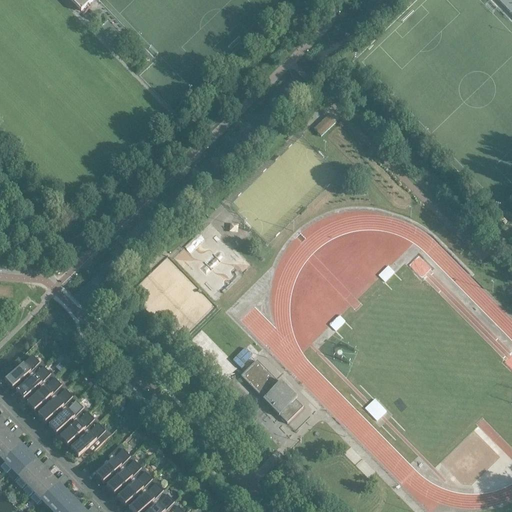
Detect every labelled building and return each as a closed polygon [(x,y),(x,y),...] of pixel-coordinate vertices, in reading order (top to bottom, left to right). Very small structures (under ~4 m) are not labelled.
[(93,1),(92,0),(70,0),(81,12),(93,1)] [(511,0),(496,0),(511,16),(511,0)] [(329,80),(323,86),(329,92),(335,87),(329,80)] [(321,137),(335,124),(335,123),(332,120),(328,116),(321,123),(320,124),(317,127),(315,129),(314,130),(321,137)] [(238,226),(230,225),(229,233),(237,234),(238,226)] [(108,297),(109,296),(103,289),(103,290),(91,301),(91,302),(93,303),(94,304),(97,307),(103,301),(108,297)] [(235,359),(242,365),(252,355),(246,348),(235,359)] [(25,387),(44,369),(32,357),(5,384),(12,392),(21,383),(25,387)] [(297,400),(281,383),(280,385),(257,362),(241,378),(264,401),(263,402),(276,415),(279,418),(280,417),(281,418),(283,420),(285,422),(287,425),(303,409),(296,401),(297,400)] [(36,398),(55,380),(44,369),(25,387),(16,395),(23,403),(32,394),(36,398)] [(47,410),(66,392),(55,380),(36,398),(27,407),(34,414),(43,406),(47,409),(47,410)] [(58,421),(77,403),(66,392),(47,410),(47,409),(38,418),(45,426),(54,417),(58,421)] [(69,432),(88,415),(77,403),(58,421),(49,430),(56,437),(65,429),(69,432)] [(80,444),(99,426),(88,415),(69,432),(60,441),(67,449),(76,440),(80,444)] [(91,455),(110,438),(99,426),(80,444),(71,452),(78,460),(87,451),(91,455)] [(0,452),(13,440),(14,441),(18,438),(17,437),(17,434),(12,438),(6,432),(0,437),(0,452)] [(0,459),(4,463),(21,447),(14,441),(13,440),(0,452),(0,459)] [(12,471),(28,455),(29,456),(33,453),(32,453),(32,450),(31,449),(27,454),(21,447),(4,463),(12,471)] [(112,477),(130,459),(119,447),(101,465),(105,469),(96,478),(103,486),(112,477)] [(19,479),(36,463),(29,456),(28,455),(12,471),(12,472),(8,475),(15,482),(18,478),(19,479)] [(123,488),(141,470),(130,459),(112,477),(116,481),(107,489),(114,497),(123,488)] [(27,487),(43,471),(44,472),(48,469),(47,469),(47,465),(42,469),(36,463),(19,479),(20,479),(16,483),(22,490),(26,486),(27,487)] [(134,500),(152,482),(141,470),(123,488),(127,492),(118,501),(125,508),(134,500)] [(51,478),(44,472),(43,471),(27,487),(34,494),(51,478)] [(42,502),(58,486),(59,487),(63,484),(62,484),(62,481),(61,481),(57,485),(51,478),(34,494),(35,495),(31,498),(37,505),(41,502),(42,502)] [(145,511),(163,493),(152,482),(134,500),(137,503),(128,511),(144,511),(145,511)] [(49,510),(66,494),(59,487),(58,486),(42,502),(49,510)] [(166,511),(174,504),(163,493),(145,511),(166,511)] [(51,511),(62,511),(73,502),(74,503),(78,500),(77,500),(77,496),(72,500),(66,494),(49,510),(51,511)] [(78,511),(81,510),(74,503),(73,502),(62,511),(78,511)]
